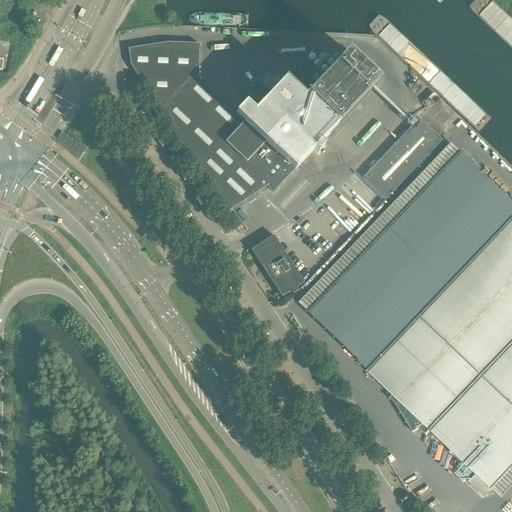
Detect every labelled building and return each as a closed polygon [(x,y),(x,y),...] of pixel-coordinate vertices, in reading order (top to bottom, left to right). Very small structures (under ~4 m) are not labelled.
[(295,71),(279,87),(273,93),(267,100),(264,103),(245,123),(198,78),(199,44),(168,43),(128,49),(128,50),(131,66),(146,90),(160,110),(226,212),(266,186),(267,186),(273,192),(275,190),(295,170),(305,160),(379,81),(349,52),(308,95),(298,86),(304,80),(295,71)] [(363,178),(385,200),(386,200),(442,141),(419,119),(363,178)] [(56,139),(72,150),(81,156),(86,149),(61,132),(56,139)] [(229,217),(236,228),(237,229),(242,225),(234,213),(229,217)] [(368,371),(394,395),(390,399),(396,405),(413,433),(419,429),(426,435),(431,430),(492,489),(511,467),(511,220),(492,240),(368,371)] [(304,283),(296,270),(292,264),(286,254),(285,254),(273,236),(251,250),(263,269),(270,279),(270,278),(282,297),(291,291),(293,294),(296,293),(299,290),(297,287),(304,283)]
